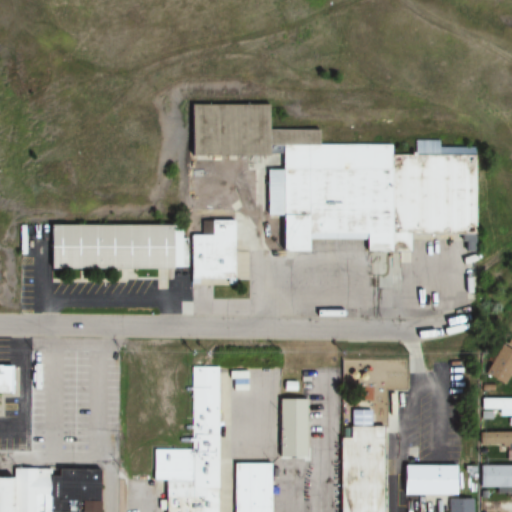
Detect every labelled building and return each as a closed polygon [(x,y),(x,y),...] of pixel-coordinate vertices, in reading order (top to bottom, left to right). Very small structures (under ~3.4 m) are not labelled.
[(473,146),(439,146),(439,140),(415,140),(415,152),(391,151),(391,144),(317,143),(317,129),(265,129),(265,105),(187,104),(186,156),(265,157),(265,146),(280,146),(279,169),(264,168),(264,216),(277,217),(277,251),(304,251),(304,240),(362,240),(362,252),(406,252),(406,235),(473,235),(473,146)] [(46,270),(187,268),(188,281),(232,281),(231,218),(199,218),(199,235),(185,235),(185,240),(179,240),(179,224),(46,226),(46,270)] [(500,384),(511,365),(511,353),(500,346),(482,373),(500,384)] [(216,511),(216,372),(195,372),(195,450),(156,450),(156,482),(167,482),(167,511),(216,511)] [(511,398),(479,399),(479,412),(511,412),(511,410),(511,409),(511,398)] [(307,400),(279,401),(280,459),(307,458),(307,400)] [(381,511),(383,428),(374,428),(374,411),(352,411),(352,427),(342,427),(341,511),(381,511)] [(511,432),(478,433),(478,443),(511,443),(511,432)] [(270,511),(270,465),(237,465),(237,511),(270,511)] [(453,496),(453,465),(399,465),(399,496),(453,496)] [(478,487),(511,487),(511,465),(478,466),(478,487)] [(95,511),(97,471),(10,467),(10,476),(0,475),(0,511),(95,511)] [(444,511),(468,511),(469,499),(445,499),(444,511)] [(478,511),(511,511),(511,501),(478,502),(478,511)]
